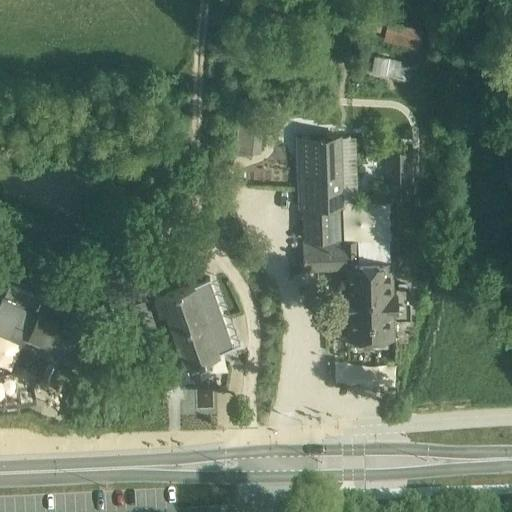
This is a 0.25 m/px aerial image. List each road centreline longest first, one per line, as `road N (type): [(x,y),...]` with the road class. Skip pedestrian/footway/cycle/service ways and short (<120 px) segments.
road 1 (unclassified): [(206,0),(194,198),(200,234),(249,303),(243,438)]
road 2 (residential): [(243,438),(0,445)]
road 3 (track): [(0,223),(200,234)]
road 4 (primary): [(304,452),(196,457),(134,470)]
road 5 (primary): [(134,470),(190,483),(303,479)]
road 6 (primary): [(303,479),(459,461)]
road 7 (primary): [(459,461),(379,449),(304,452)]
road 8 (primary): [(0,475),(134,470)]
